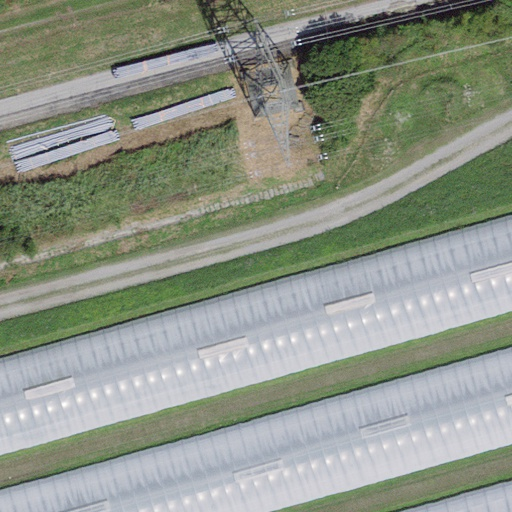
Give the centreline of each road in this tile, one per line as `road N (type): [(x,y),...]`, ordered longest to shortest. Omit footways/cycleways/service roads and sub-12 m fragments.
road 1 (track): [(511,121),(383,195),(0,301)]
road 2 (unclassified): [(397,0),(0,105)]
